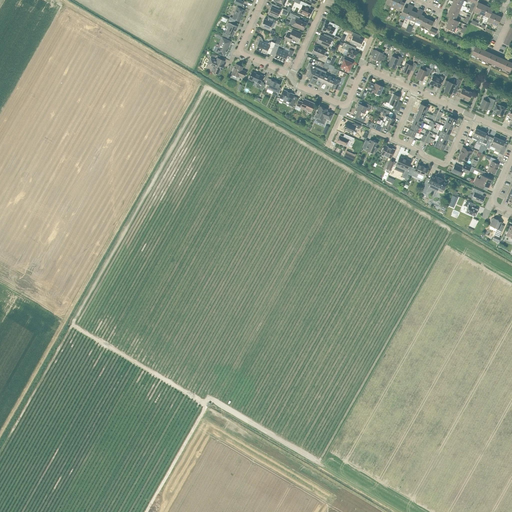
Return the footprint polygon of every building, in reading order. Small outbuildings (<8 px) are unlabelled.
[(396,8),(399,0),(393,0),(391,6),(396,8)] [(401,10),(402,8),(404,3),(401,2),(402,0),(399,0),(396,8),(401,10)] [(309,17),(312,9),(305,6),(307,4),(302,2),(300,1),(299,4),(302,5),(299,13),(309,17)] [(459,10),(462,5),(453,1),(451,6),(459,10)] [(479,13),(482,5),(477,2),(474,11),(479,13)] [(276,18),(280,11),(278,10),(279,7),(271,3),(270,6),(270,7),(269,10),(270,10),(268,14),(273,16),(276,18)] [(405,17),(411,5),(408,4),(406,9),(404,7),(402,12),(400,15),(405,17)] [(410,19),(414,12),(411,11),(413,6),(411,5),(405,17),(410,19)] [(484,15),(487,7),(482,5),(479,13),(484,15)] [(457,15),(459,10),(451,6),(448,11),(457,15)] [(239,21),(244,10),(237,7),(232,18),(230,17),(228,20),(234,22),(236,20),(239,21)] [(489,18),(491,13),(493,9),(487,7),(484,15),(489,18)] [(415,22),(421,10),(418,9),(416,13),(414,12),(410,19),(415,22)] [(419,27),(423,17),(424,16),(421,15),(423,11),(421,10),(415,22),(420,24),(419,27)] [(455,20),(457,15),(448,11),(446,16),(450,18),(455,20)] [(303,30),(306,23),(298,20),(300,17),(295,15),(294,14),(290,13),(288,17),(292,18),(292,19),(295,20),(292,25),(303,30)] [(492,23),(496,15),(491,13),(489,18),(487,22),(492,23)] [(497,26),(501,17),(496,15),(492,23),(497,26)] [(276,21),(272,19),(268,17),(267,20),(264,19),(261,26),(268,30),(269,27),(270,28),(271,28),(272,28),(272,27),(273,27),(274,26),(276,21)] [(423,17),(419,27),(424,29),(429,31),(428,32),(431,33),(433,34),(434,30),(432,29),(430,28),(433,22),(430,20),(431,20),(429,19),(427,18),(427,19),(423,17)] [(456,27),(458,22),(455,20),(450,18),(447,23),(456,27)] [(223,32),(222,35),(228,38),(229,35),(232,37),(234,32),(236,29),(237,26),(232,24),(229,23),(228,22),(226,26),(228,27),(225,33),(223,32)] [(339,26),(332,23),(331,26),(325,23),(322,30),(332,34),(334,28),(337,29),(339,26)] [(454,32),(456,27),(447,23),(445,28),(454,32)] [(298,41),(301,34),(296,32),(292,30),(290,35),(287,33),(284,39),(285,40),(290,42),(291,38),(298,41)] [(361,43),(362,40),(357,38),(358,35),(352,32),(351,36),(352,36),(350,42),(358,46),(360,43),(361,43)] [(257,35),(254,41),(256,42),(255,43),(256,45),(257,45),(255,49),(261,51),(265,42),(262,41),(263,40),(262,38),(261,38),(261,37),(257,35)] [(335,39),(331,37),(327,35),(325,38),(320,35),(317,42),(328,47),(331,41),(333,42),(335,39)] [(226,51),(230,42),(225,40),(222,38),(218,48),(215,46),(213,51),(216,52),(224,55),(225,52),(226,52),(227,52),(226,51)] [(265,42),(261,51),(266,53),(268,48),(272,49),(274,45),(275,43),(271,41),(270,42),(269,42),(268,42),(268,43),(267,43),(267,44),(265,42)] [(354,59),(357,52),(351,49),(352,46),(347,44),(345,43),(342,48),(347,50),(345,55),(354,59)] [(511,70),(511,62),(495,55),(476,46),(471,56),(490,64),(490,65),(510,73),(511,70)] [(325,63),(328,57),(323,54),(324,51),(315,47),(312,53),(319,56),(318,59),(324,62),(325,63)] [(279,59),(283,51),(278,48),(274,57),(279,59)] [(291,57),(293,51),(289,50),(288,53),(283,51),(279,59),(284,62),(287,56),(291,57)] [(375,51),(373,50),(370,55),(373,56),(372,58),(379,62),(380,61),(383,62),(386,56),(382,54),(383,52),(379,51),(379,52),(375,50),(375,51)] [(402,59),(402,58),(397,55),(396,58),(392,56),(388,65),(394,68),(397,62),(400,63),(402,59)] [(351,66),(352,63),(351,63),(352,61),(342,56),(340,60),(343,61),(341,67),(344,68),(349,71),(350,68),(349,68),(350,66),(351,66)] [(222,64),(224,61),(217,58),(216,61),(211,59),(208,64),(213,67),(211,71),(213,72),(213,73),(213,74),(215,74),(216,74),(216,73),(218,74),(220,69),(221,70),(223,66),(224,65),(222,64)] [(312,77),(315,70),(316,67),(311,65),(312,64),(308,62),(306,69),(309,70),(306,76),(311,78),(312,77)] [(414,69),(416,65),(416,64),(413,63),(412,66),(405,63),(402,72),(408,75),(411,68),(414,69)] [(243,78),(246,72),(241,70),(242,67),(236,64),(231,74),(230,76),(231,77),(236,80),(236,79),(237,79),(238,77),(238,76),(243,78)] [(316,80),(321,69),(316,67),(315,70),(312,77),(316,80)] [(428,76),(431,70),(426,67),(424,71),(420,69),(416,78),(422,81),(425,75),(428,76)] [(325,74),(326,72),(321,69),(316,80),(321,82),(325,74)] [(253,72),(252,72),(249,79),(249,80),(250,81),(251,82),(252,81),(253,81),(257,83),(256,87),(261,89),(263,83),(261,81),(263,76),(259,74),(259,75),(256,73),(253,72)] [(330,76),(325,74),(321,82),(326,84),(330,76)] [(331,86),(335,79),(330,76),(326,84),(331,86)] [(438,78),(433,76),(429,84),(433,86),(434,85),(439,88),(443,79),(443,77),(441,76),(439,77),(438,78)] [(268,78),(265,84),(269,86),(267,89),(273,91),(271,94),(277,96),(280,88),(278,87),(280,84),(277,83),(277,82),(274,81),(271,80),(271,79),(268,78)] [(342,85),(345,79),(341,78),(340,81),(335,79),(331,86),(331,87),(336,90),(339,84),(342,85)] [(457,80),(455,85),(445,80),(443,85),(446,86),(444,90),(451,94),(454,88),(457,89),(461,81),(457,80)] [(375,85),(370,83),(366,91),(371,93),(372,91),(379,95),(383,87),(375,84),(375,85)] [(468,101),(472,93),(462,88),(458,97),(468,101)] [(293,107),(295,102),(297,98),(293,96),(293,94),(283,90),(279,98),(290,102),(288,105),(293,107)] [(399,95),(398,94),(397,93),(396,94),(395,94),(395,95),(392,94),(394,95),(392,99),(389,104),(393,106),(392,108),(393,109),(395,109),(398,111),(401,104),(397,103),(400,97),(398,96),(399,96),(399,95)] [(494,103),(495,100),(493,99),(488,97),(487,101),(483,99),(480,107),(487,110),(489,106),(492,107),(494,103)] [(310,103),(308,102),(309,101),(304,99),(302,102),(298,101),(296,105),(295,108),(299,110),(300,107),(307,110),(306,111),(307,112),(309,113),(310,113),(311,112),(315,104),(310,102),(310,103)] [(371,105),(369,105),(364,102),(363,105),(358,103),(356,109),(365,113),(366,110),(368,111),(371,105)] [(426,113),(427,112),(429,107),(420,104),(418,109),(426,113)] [(496,105),(494,110),(497,111),(496,113),(499,115),(501,116),(502,116),(505,112),(506,108),(500,105),(499,106),(496,104),(496,105)] [(330,120),(333,114),(326,111),(327,109),(319,106),(317,110),(314,116),(317,118),(316,121),(324,124),(326,119),(330,120)] [(363,122),(365,118),(366,117),(363,116),(365,113),(356,109),(353,114),(358,116),(357,119),(363,122)] [(392,125),(393,122),(394,119),(388,116),(388,115),(390,112),(384,109),(383,112),(382,114),(382,115),(384,116),(382,121),(392,125)] [(424,118),(426,113),(418,109),(416,114),(424,118)] [(422,123),(424,118),(416,114),(414,119),(422,123)] [(454,125),(456,120),(448,116),(445,121),(453,125),(454,125)] [(420,127),(422,123),(414,119),(412,124),(420,127)] [(391,128),(392,125),(382,121),(380,126),(376,125),(374,129),(381,132),(383,127),(389,130),(390,128),(391,128)] [(451,130),(453,125),(445,121),(443,126),(451,130)] [(353,126),(346,123),(345,124),(344,124),(343,127),(344,128),(343,129),(352,133),(355,127),(359,129),(360,126),(354,123),(353,126)] [(417,132),(420,127),(412,124),(410,129),(417,132)] [(443,126),(440,125),(438,130),(449,135),(451,130),(443,126)] [(415,138),(417,133),(417,132),(410,129),(409,128),(406,134),(415,138)] [(477,139),(481,131),(475,129),(472,137),(477,139)] [(447,140),(449,135),(438,130),(439,130),(436,135),(439,136),(447,140)] [(484,147),(487,141),(483,139),(486,133),(481,131),(477,139),(480,141),(478,144),(484,147)] [(353,142),(354,138),(347,135),(345,138),(339,135),(337,142),(345,146),(348,140),(353,142)] [(444,144),(447,140),(439,136),(437,141),(444,144)] [(495,148),(499,139),(494,137),(491,143),(487,141),(484,147),(489,149),(490,145),(495,148)] [(504,141),(499,139),(495,148),(494,151),(499,153),(498,155),(502,157),(506,149),(502,147),(504,141)] [(373,141),(372,141),(370,140),(369,141),(366,140),(362,148),(367,151),(368,149),(376,152),(377,148),(375,147),(377,143),(375,142),(376,142),(375,141),(374,140),(373,141)] [(444,144),(437,141),(435,144),(433,143),(432,146),(434,147),(434,146),(443,150),(445,145),(444,144)] [(390,158),(392,156),(394,151),(390,149),(390,148),(385,145),(383,150),(381,154),(390,158)] [(473,149),(468,147),(467,149),(462,147),(461,151),(462,151),(459,158),(467,161),(468,158),(469,158),(472,152),(473,149)] [(355,155),(346,151),(343,157),(353,161),(356,155),(355,155)] [(406,160),(399,157),(396,165),(405,169),(402,177),(406,179),(408,174),(411,167),(409,166),(411,161),(407,159),(406,160)] [(494,174),(499,164),(497,163),(498,161),(491,157),(489,160),(491,161),(487,170),(494,174)] [(389,173),(390,170),(394,162),(390,160),(385,172),(389,173)] [(426,173),(428,168),(417,164),(415,169),(411,167),(408,174),(416,178),(418,174),(424,176),(426,173)] [(467,173),(470,167),(463,164),(462,168),(455,165),(451,172),(460,176),(462,171),(467,173)] [(435,177),(431,175),(430,179),(427,178),(425,182),(424,184),(428,186),(430,184),(439,188),(438,190),(442,192),(443,190),(447,183),(443,181),(443,180),(436,176),(435,177)] [(476,178),(473,184),(476,185),(480,187),(482,184),(488,187),(491,180),(487,178),(481,176),(480,175),(478,178),(476,178)] [(481,203),(484,196),(476,193),(477,190),(474,188),(472,191),(474,192),(471,199),(481,203)] [(453,196),(449,205),(454,207),(457,198),(453,196)] [(474,216),(478,209),(471,206),(473,203),(468,201),(466,200),(464,206),(468,207),(465,212),(474,216)] [(499,220),(493,218),(493,219),(492,219),(491,219),(491,220),(491,221),(491,222),(492,222),(490,225),(491,225),(490,228),(496,231),(494,235),(499,237),(504,226),(501,225),(502,223),(498,221),(499,220)]
